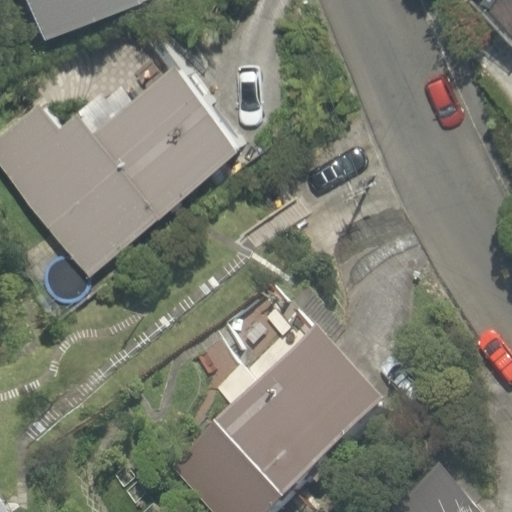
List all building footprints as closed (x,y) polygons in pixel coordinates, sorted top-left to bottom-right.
[(7,0),(27,45),(134,0),(7,0)] [(0,139),(0,150),(99,272),(260,142),(192,57),(107,125),(92,107),(72,123),(52,98),(0,139)] [(180,468),(221,511),(284,511),(402,404),(332,327),(180,468)] [(215,389),(233,409),(259,384),(242,365),(215,389)] [(406,511),(497,511),(456,467),(406,511)] [(0,510),(0,511),(25,511),(19,500),(0,510)]
